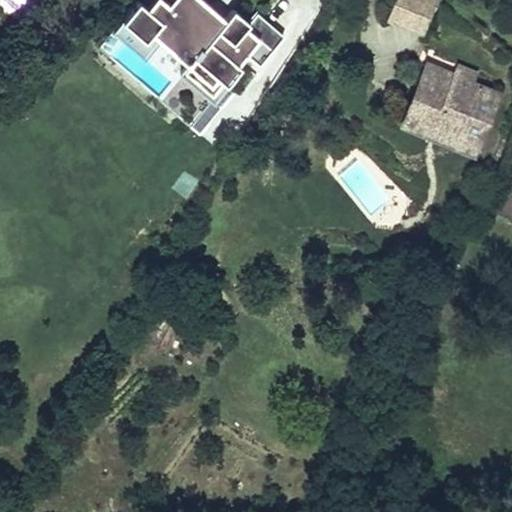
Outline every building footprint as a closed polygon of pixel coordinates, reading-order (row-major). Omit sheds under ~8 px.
[(282,33),(254,10),(246,20),(231,7),(222,18),(200,0),(149,0),(144,7),(135,0),(116,24),(139,44),(149,33),(186,63),(178,72),(202,92),(216,75),(225,82),(239,64),(236,61),(230,57),(239,47),(244,51),(258,62),(282,33)] [(430,6),(421,0),(396,0),(387,24),(419,36),(430,6)] [(236,61),(244,51),(239,47),(230,57),(236,61)] [(472,153),(494,96),(466,85),(422,68),(413,92),(422,96),(413,119),(432,126),(428,136),(472,153)] [(211,99),(225,82),(216,75),(202,92),(211,99)] [(428,136),(432,126),(413,119),(422,96),(413,92),(399,130),(471,157),(472,153),(428,136)] [(436,259),(445,246),(435,239),(426,252),(436,259)] [(436,259),(426,252),(425,254),(435,261),(436,259)]
